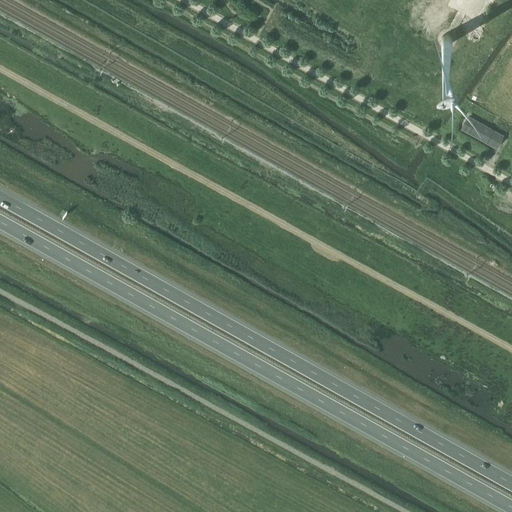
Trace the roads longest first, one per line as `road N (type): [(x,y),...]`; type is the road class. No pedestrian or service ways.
road 1 (trunk): [(511,483),(0,198)]
road 2 (trunk): [(0,221),(511,506)]
road 3 (track): [(511,349),(0,68)]
road 4 (track): [(511,183),(184,0)]
